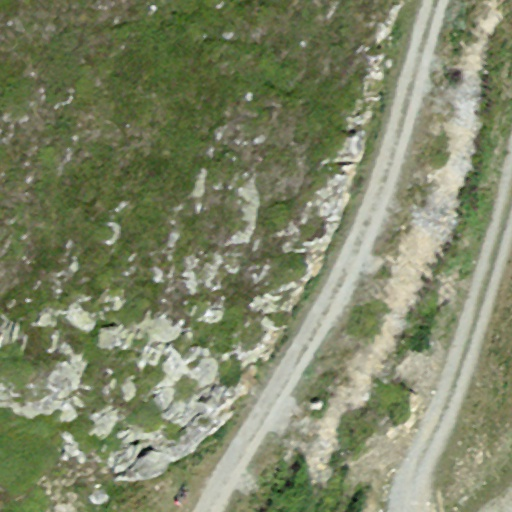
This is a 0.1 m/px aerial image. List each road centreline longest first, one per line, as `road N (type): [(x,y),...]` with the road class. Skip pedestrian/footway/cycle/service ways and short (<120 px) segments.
road 1 (track): [(441,0),(386,197),(346,294),(219,511)]
road 2 (track): [(511,195),(461,370),(412,482),(409,511)]
